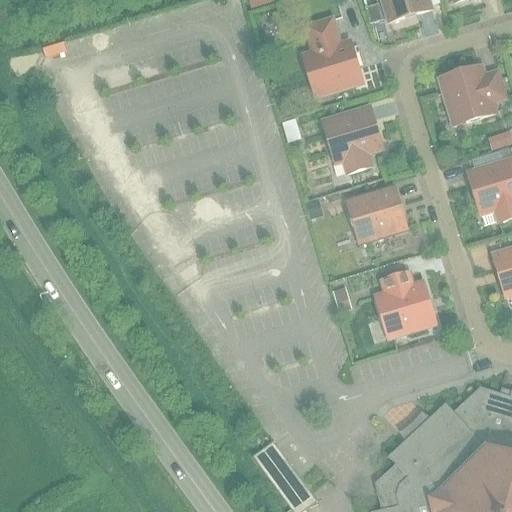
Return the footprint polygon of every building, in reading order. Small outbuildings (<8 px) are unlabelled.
[(427,0),(381,0),(388,24),(431,11),(427,0)] [(315,100),(363,85),(350,42),(340,45),(332,20),(305,28),(312,54),(302,57),(315,100)] [(481,67),(439,80),(453,128),(496,115),(493,104),(505,101),(497,73),(485,77),(481,67)] [(370,108),(322,123),(335,165),(343,163),(347,175),(372,168),(368,155),(383,151),(370,108)] [(511,159),(467,174),(480,216),(495,212),(498,225),(511,220),(511,159)] [(394,188),(346,203),(359,246),(407,231),(394,188)] [(511,249),(492,256),(505,299),(511,296),(511,249)] [(409,274),(381,282),(385,295),(375,298),(388,341),(436,326),(423,283),(413,286),(409,274)] [(511,511),(511,392),(508,402),(502,400),(504,396),(480,389),(453,413),(445,405),(423,425),(426,429),(414,440),(411,437),(388,458),(395,466),(381,479),(383,482),(380,492),(376,493),(381,511),(379,511),(511,511)] [(293,511),(312,496),(286,461),(266,475),(293,511)]
